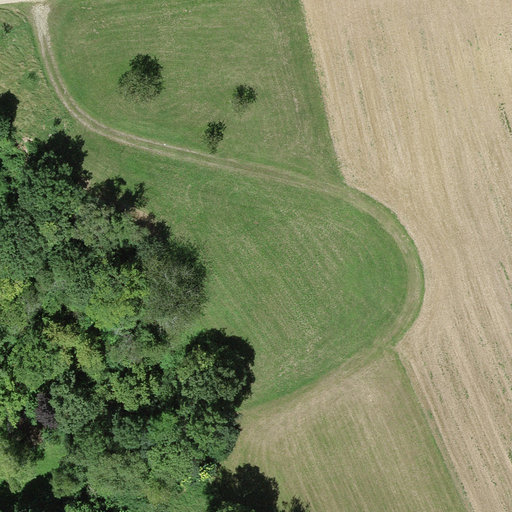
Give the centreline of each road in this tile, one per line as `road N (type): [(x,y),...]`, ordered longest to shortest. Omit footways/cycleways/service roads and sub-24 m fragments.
road 1 (track): [(33,0),(58,97),(74,115),(186,160),(342,196),(401,241),(410,273),(387,336),(359,370),(197,446),(156,455)]
road 2 (track): [(0,431),(81,459),(156,455)]
